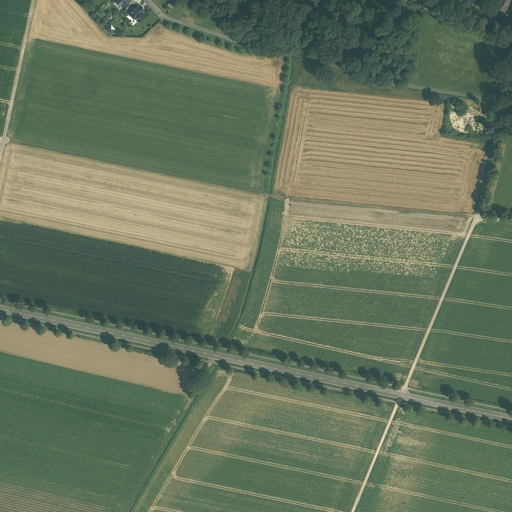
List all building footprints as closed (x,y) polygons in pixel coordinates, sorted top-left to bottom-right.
[(171,0),(167,4),(171,8),(176,4),(171,0)] [(511,3),(511,0),(499,0),(496,5),(505,10),(510,2),(511,4),(511,3)] [(129,4),(127,6),(132,10),(137,5),(133,1),(129,4)] [(132,10),(130,12),(131,14),(130,15),(133,18),(134,17),(138,21),(146,14),(138,5),(137,5),(132,10)] [(110,24),(106,28),(111,33),(115,29),(110,24)]
